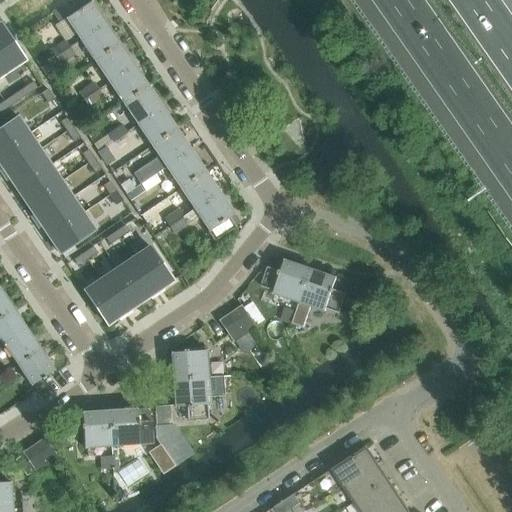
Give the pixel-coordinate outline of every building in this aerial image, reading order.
[(90,2),(65,19),(80,40),(105,23),(90,2)] [(105,23),(80,40),(94,61),(119,44),(105,23)] [(0,25),(0,77),(24,61),(8,37),(0,25)] [(64,40),(50,50),(55,57),(69,47),(64,40)] [(119,44),(94,61),(108,83),(133,66),(119,44)] [(69,47),(55,57),(60,64),(74,55),(69,47)] [(48,62),(41,67),(50,81),(57,76),(48,62)] [(133,66),(108,83),(122,104),(148,87),(133,66)] [(33,82),(23,88),(27,95),(37,88),(33,82)] [(93,83),(79,92),(83,99),(97,90),(93,83)] [(148,87),(122,104),(137,125),(162,108),(148,87)] [(23,88),(13,95),(18,101),(27,95),(23,88)] [(47,89),(40,93),(47,103),(53,99),(47,89)] [(97,90),(83,99),(88,106),(102,97),(97,90)] [(13,95),(3,101),(8,108),(18,101),(13,95)] [(162,108),(137,125),(151,146),(176,129),(162,108)] [(18,117),(0,128),(0,153),(29,134),(18,117)] [(66,118),(60,122),(66,132),(73,127),(66,118)] [(121,125),(107,135),(112,142),(126,132),(121,125)] [(73,127),(66,132),(73,142),(79,137),(73,127)] [(158,157),(133,174),(135,177),(140,184),(154,175),(165,167),(190,151),(176,129),(151,146),(158,157)] [(29,134),(0,153),(0,166),(4,174),(40,150),(29,134)] [(105,147),(97,152),(107,166),(114,160),(105,147)] [(88,149),(81,154),(87,164),(94,159),(88,149)] [(40,150),(4,174),(15,189),(50,166),(40,150)] [(190,151),(165,167),(180,189),(205,172),(190,151)] [(94,159),(87,164),(94,174),(101,169),(94,159)] [(50,166),(15,189),(26,205),(61,182),(50,166)] [(205,172),(180,189),(194,210),(219,193),(205,172)] [(154,175),(140,184),(145,191),(159,182),(154,175)] [(128,179),(119,185),(125,194),(134,188),(128,179)] [(109,181),(102,186),(109,196),(116,191),(109,181)] [(61,182),(26,205),(37,221),(72,198),(61,182)] [(116,191),(109,196),(115,205),(122,201),(116,191)] [(219,193),(194,210),(208,231),(209,231),(214,240),(233,227),(227,219),(233,215),(219,193)] [(72,198),(37,221),(47,237),(82,214),(72,198)] [(178,210),(164,219),(169,227),(183,217),(178,210)] [(82,214),(47,237),(59,254),(94,230),(82,214)] [(183,217),(169,227),(174,234),(188,224),(183,217)] [(124,225),(114,232),(119,238),(129,232),(124,225)] [(114,232),(105,239),(109,245),(119,238),(114,232)] [(149,246),(132,258),(155,293),(172,281),(149,246)] [(92,247),(83,253),(87,260),(97,253),(92,247)] [(83,253),(73,260),(78,266),(87,260),(83,253)] [(132,258),(116,268),(139,303),(155,293),(132,258)] [(269,267),(261,287),(274,292),(273,294),(300,303),(311,269),(300,266),(285,260),(281,272),(280,271),(269,267)] [(116,268),(100,279),(124,314),(139,303),(116,268)] [(296,313),(292,324),(304,328),(311,307),(325,312),(326,309),(339,314),(346,294),(334,290),(333,289),(337,278),(312,270),(311,269),(300,303),(296,313)] [(100,279),(83,290),(107,326),(124,314),(100,279)] [(0,291),(0,317),(12,309),(0,291)] [(230,313),(229,313),(244,335),(244,334),(254,327),(254,328),(255,327),(240,306),(240,307),(230,313)] [(12,309),(0,317),(0,340),(3,345),(26,330),(12,309)] [(285,309),(281,320),(291,324),(292,324),(296,313),(285,309)] [(229,314),(219,321),(219,320),(218,321),(233,342),(233,341),(243,334),(243,335),(244,335),(229,313),(229,314)] [(26,330),(3,345),(17,365),(40,350),(26,330)] [(41,381),(44,378),(44,377),(53,371),(40,350),(17,365),(31,386),(40,379),(41,381)] [(182,352),(170,353),(171,369),(172,380),(208,378),(206,350),(186,352),(186,350),(182,350),(182,352)] [(208,378),(172,380),(172,381),(173,391),(174,407),(186,407),(186,408),(187,420),(208,419),(207,405),(210,405),(209,393),(224,392),(222,377),(208,378)] [(171,426),(169,406),(155,407),(156,427),(171,426)] [(109,411),(108,411),(111,447),(138,445),(152,444),(150,423),(138,423),(138,421),(136,421),(136,410),(120,411),(109,411)] [(82,425),(80,425),(81,429),(82,429),(83,448),(111,447),(108,411),(97,412),(81,413),(82,425)] [(33,446),(48,467),(48,466),(58,459),(58,460),(59,459),(44,438),(44,439),(41,441),(34,446),(34,445),(33,446)] [(23,453),(22,453),(23,454),(31,466),(34,470),(37,474),(37,473),(47,467),(48,467),(33,446),(30,448),(23,453)] [(367,447),(332,470),(343,487),(378,464),(367,447)] [(23,454),(15,460),(26,476),(34,470),(31,466),(23,454)] [(111,457),(112,469),(124,468),(123,456),(111,457)] [(111,457),(99,458),(100,470),(112,469),(111,457)] [(378,464),(343,487),(353,503),(389,480),(378,464)] [(389,480),(353,503),(359,511),(374,511),(399,496),(389,480)] [(0,510),(12,509),(10,482),(0,482),(0,510)] [(284,501),(290,510),(300,504),(294,495),(284,501)] [(33,496),(21,497),(22,509),(34,508),(33,496)] [(399,496),(374,511),(409,511),(410,511),(399,496)] [(284,501),(274,508),(277,511),(287,511),(290,510),(284,501)]
